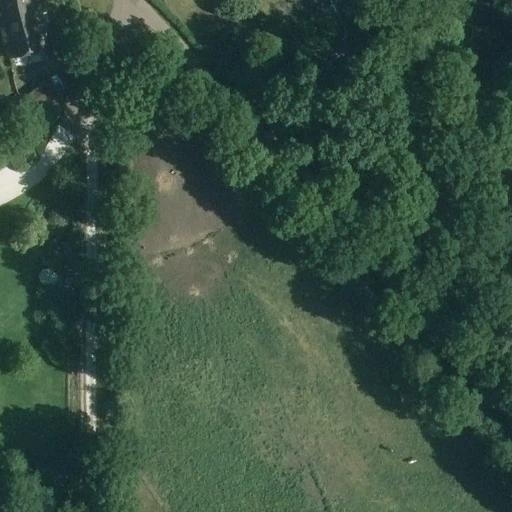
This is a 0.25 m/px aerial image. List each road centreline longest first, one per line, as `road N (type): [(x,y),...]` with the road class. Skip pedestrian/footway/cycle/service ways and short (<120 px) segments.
road 1 (unclassified): [(511,415),(130,0)]
road 2 (track): [(127,0),(101,48),(93,102),(91,511)]
